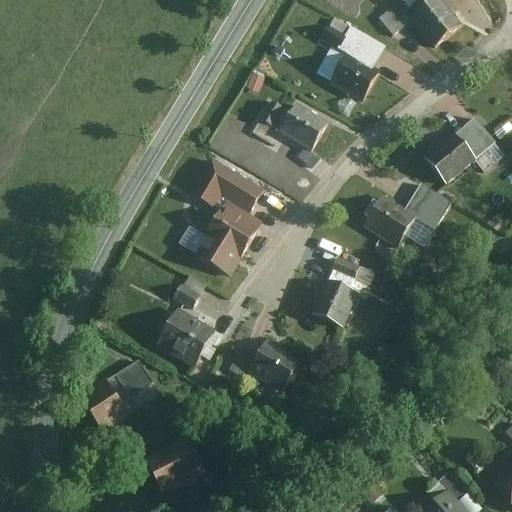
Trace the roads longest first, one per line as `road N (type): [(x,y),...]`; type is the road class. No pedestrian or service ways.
road 1 (tertiary): [(36,511),(75,319),(120,220),(255,0)]
road 2 (residential): [(511,44),(362,156),(269,295)]
